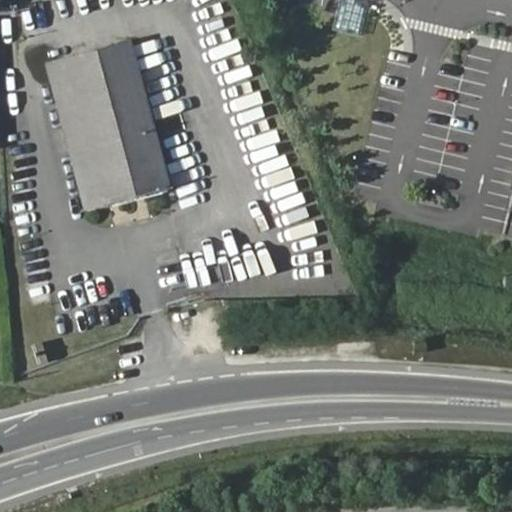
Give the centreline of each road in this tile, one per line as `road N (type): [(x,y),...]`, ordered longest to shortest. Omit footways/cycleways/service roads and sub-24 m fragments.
road 1 (primary): [(0,459),(181,412),(295,396),(511,403)]
road 2 (unknown): [(19,109),(35,217),(55,237),(89,250),(127,251),(181,412)]
